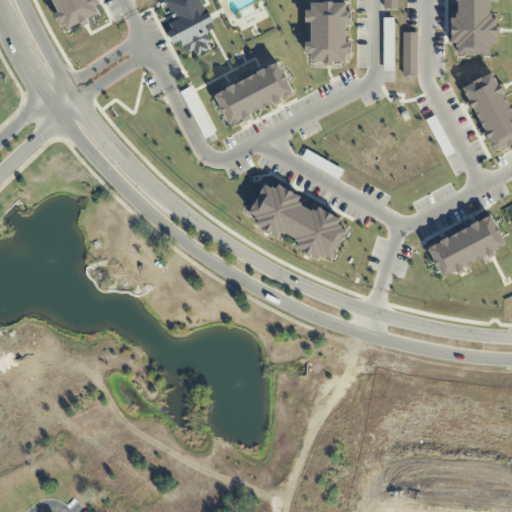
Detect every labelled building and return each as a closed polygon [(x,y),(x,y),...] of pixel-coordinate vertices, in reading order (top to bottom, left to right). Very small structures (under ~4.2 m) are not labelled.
[(62,29),(46,0),(95,0),(100,9),(62,29)] [(205,42),(209,48),(197,54),(193,48),(188,51),(184,44),(181,46),(168,23),(175,19),(165,0),(201,0),(216,27),(206,32),(210,39),(205,42)] [(383,0),(383,8),(396,9),(396,0),(383,0)] [(448,55),(448,0),(497,0),(497,55),(448,55)] [(306,62),(306,1),(352,1),(351,63),(306,62)] [(403,76),(414,76),(414,35),(403,35),(403,76)] [(229,124),(213,94),(276,61),(292,91),(229,124)] [(461,87),(493,71),(511,106),(511,142),(495,152),(461,87)] [(245,218),(267,177),(351,222),(329,263),(245,218)] [(428,247),(490,213),(507,246),(445,279),(428,247)]
